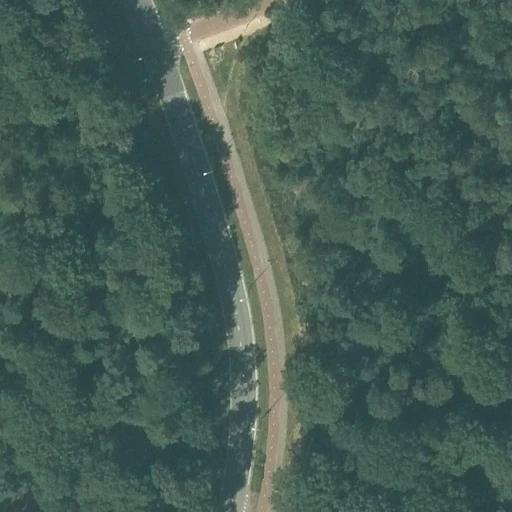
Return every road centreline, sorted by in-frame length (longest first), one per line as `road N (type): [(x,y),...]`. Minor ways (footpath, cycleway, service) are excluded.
road 1 (tertiary): [(229,511),(243,418),(239,334),(198,168),(153,43)]
road 2 (unclassified): [(153,43),(265,0)]
